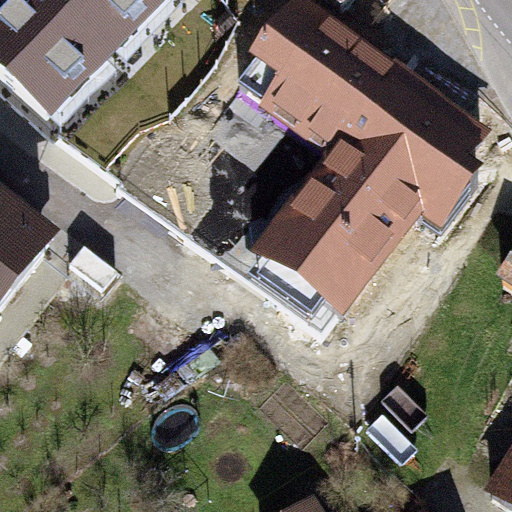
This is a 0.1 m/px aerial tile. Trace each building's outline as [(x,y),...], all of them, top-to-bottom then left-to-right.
[(111,60),(46,0),(23,0),(0,25),(0,80),(50,126),(111,60)] [(167,0),(46,0),(111,60),(167,0)] [(489,131),(308,0),(303,0),(243,83),(337,152),(256,262),(341,323),(424,209),(446,225),(490,164),(473,152),(489,131)] [(361,0),(333,0),(348,14),(361,0)] [(0,322),(50,259),(0,220),(0,322)] [(511,511),(511,477),(495,504),(508,511),(511,511)]
